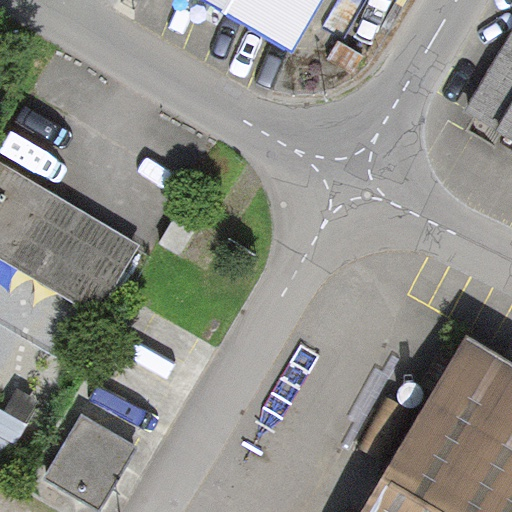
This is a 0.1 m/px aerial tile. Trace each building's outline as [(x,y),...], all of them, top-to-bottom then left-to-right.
[(194,0),(291,57),(324,0),(194,0)] [(511,34),(464,118),(511,145),(511,34)] [(140,247),(0,165),(0,261),(97,318),(140,247)] [(511,511),(511,363),(464,335),(358,511),(511,511)] [(29,426),(0,409),(0,466),(4,469),(29,426)] [(83,417),(46,480),(99,511),(101,511),(139,449),(83,417)]
